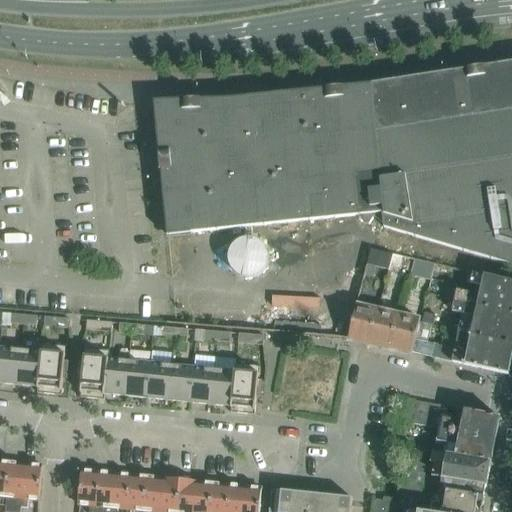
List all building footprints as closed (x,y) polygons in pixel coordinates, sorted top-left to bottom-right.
[(511,63),(498,65),(370,86),(230,100),(155,102),(168,237),(383,214),(384,228),(511,265),(511,63)] [(388,269),(392,255),(371,250),(367,264),(364,275),(373,277),(376,266),(388,269)] [(431,280),(435,265),(414,260),(410,275),(431,280)] [(511,313),(511,282),(473,273),(470,283),(482,285),(478,301),(467,299),(468,293),(457,290),(454,301),(511,313)] [(511,344),(511,313),(454,301),(452,311),(469,315),(470,309),(477,310),(473,326),(461,323),(459,333),(511,344)] [(369,343),(378,308),(357,303),(348,338),(369,343)] [(391,349),(399,313),(378,308),(369,343),(391,349)] [(413,352),(419,325),(420,318),(399,313),(391,349),(412,354),(413,352)] [(24,325),(24,316),(12,315),(11,324),(24,325)] [(36,326),(37,317),(24,316),(24,325),(36,326)] [(56,328),(57,319),(45,318),(44,327),(56,328)] [(69,329),(70,320),(57,319),(56,328),(69,329)] [(98,332),(99,322),(87,321),(86,331),(98,332)] [(111,333),(112,323),(99,322),(98,332),(111,333)] [(131,335),(132,325),(119,324),(119,334),(131,335)] [(144,336),(145,326),(132,325),(131,335),(144,336)] [(424,354),(431,328),(419,325),(413,352),(424,354)] [(174,338),(175,329),(162,328),(161,337),(174,338)] [(186,339),(187,330),(175,329),(174,338),(186,339)] [(217,342),(218,332),(205,331),(204,341),(217,342)] [(230,343),(230,333),(218,332),(217,342),(230,343)] [(508,376),(511,359),(511,344),(459,333),(456,342),(469,345),(467,354),(454,352),(455,349),(436,345),(433,358),(508,376)] [(250,345),(251,335),(239,334),(238,344),(250,345)] [(263,346),(264,336),(251,335),(250,345),(263,346)] [(61,396),(65,362),(66,347),(42,345),(41,352),(38,388),(37,393),(61,396)] [(0,384),(16,386),(20,350),(0,348),(0,384)] [(104,400),(105,395),(108,359),(109,352),(85,349),(80,398),(104,400)] [(38,388),(41,352),(20,350),(16,386),(38,388)] [(126,397),(129,361),(108,359),(105,395),(126,397)] [(147,399),(150,363),(129,361),(126,397),(147,399)] [(168,401),(171,365),(150,363),(147,399),(168,401)] [(254,416),(258,382),(259,367),(235,364),(235,372),(231,408),(230,413),(254,416)] [(189,403),(192,368),(171,365),(168,401),(189,403)] [(210,405),(214,370),(192,368),(189,403),(210,405)] [(231,408),(235,372),(214,370),(210,405),(231,408)] [(415,423),(419,402),(398,397),(393,422),(394,422),(407,425),(414,426),(415,423)] [(443,406),(419,402),(415,423),(439,428),(441,416),(443,406)] [(495,441),(500,418),(464,411),(462,420),(441,416),(439,428),(495,441)] [(394,422),(392,430),(406,432),(407,425),(394,422)] [(491,463),(495,441),(439,428),(437,441),(458,445),(456,455),(456,456),(491,463)] [(486,487),(491,463),(456,456),(456,455),(433,452),(433,453),(431,461),(435,462),(433,468),(405,455),(399,483),(442,490),(483,498),(485,487),(486,487)] [(0,497),(6,498),(10,463),(0,461),(0,497)] [(20,511),(21,506),(25,465),(10,463),(6,498),(4,511),(20,511)] [(39,501),(41,479),(42,467),(25,465),(21,506),(27,507),(28,500),(39,501)] [(94,511),(98,473),(82,471),(78,506),(90,507),(89,511),(94,511)] [(110,511),(114,474),(98,473),(94,511),(110,511)] [(127,510),(131,476),(114,474),(110,511),(117,511),(118,509),(127,510)] [(144,511),(147,478),(131,476),(127,510),(126,511),(133,511),(134,510),(144,511)] [(160,511),(163,479),(147,478),(144,511),(151,511),(160,511)] [(176,511),(180,480),(164,478),(163,479),(160,511),(176,511)] [(193,511),(196,482),(196,481),(180,480),(176,511),(193,511)] [(209,511),(212,484),(196,482),(193,511),(209,511)] [(481,511),(484,498),(483,498),(442,490),(399,483),(394,508),(413,511),(415,511),(481,511)] [(225,511),(229,485),(212,484),(209,511),(225,511)] [(242,511),(245,487),(229,485),(225,511),(242,511)] [(259,511),(261,488),(245,487),(242,511),(259,511)] [(350,511),(352,499),(271,490),(268,511),(350,511)]
